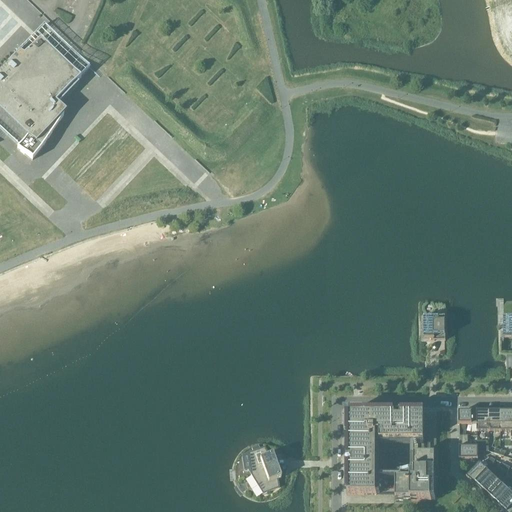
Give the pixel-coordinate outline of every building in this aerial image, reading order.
[(0,109),(28,136),(17,149),(32,161),(41,150),(63,116),(66,113),(58,106),(79,84),(77,82),(81,77),(40,39),(24,56),(19,51),(0,71),(0,109)] [(511,318),(503,319),(504,340),(511,339),(511,318)] [(445,342),(445,319),(423,319),(423,340),(433,340),(434,342),(445,342)] [(424,414),(368,414),(368,422),(348,422),(348,495),(377,495),(377,481),(396,481),(396,501),(431,501),(431,487),(435,487),(435,465),(435,457),(424,457),(414,457),(414,443),(424,443),(424,414)] [(477,433),(477,414),(459,414),(459,426),(477,426),(477,433)] [(477,433),(488,433),(488,414),(477,414),(477,433)] [(488,433),(500,433),(500,414),(488,414),(488,433)] [(511,439),(511,414),(500,414),(500,433),(511,433),(511,439)] [(466,437),(459,437),(459,460),(478,460),(478,453),(478,448),(468,448),(468,437),(466,437)] [(248,455),(252,477),(276,467),(272,455),(268,457),(264,449),(262,450),(260,446),(255,448),(257,452),(248,455)] [(472,482),(475,485),(488,471),(480,464),(466,478),(471,482),(472,482)] [(276,467),(252,477),(263,495),(278,489),(277,481),(281,479),(276,467)] [(475,485),(483,492),(496,478),(488,471),(475,485)] [(483,492),(491,500),(504,486),(496,478),(483,492)] [(491,500),(499,507),(511,493),(504,486),(491,500)] [(511,492),(511,493),(499,507),(503,511),(508,511),(511,508),(511,492)]
